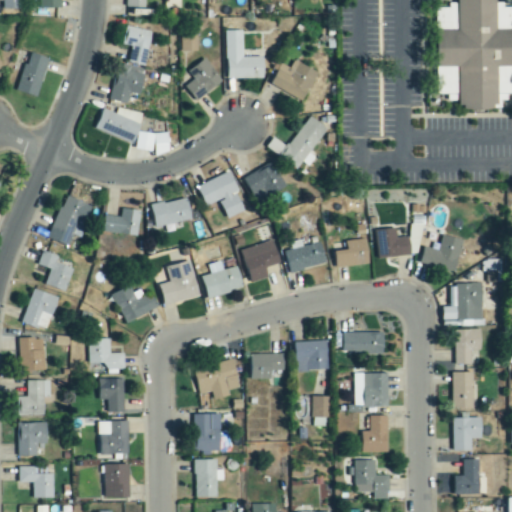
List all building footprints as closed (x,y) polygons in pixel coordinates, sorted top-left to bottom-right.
[(21,9),(20,0),(0,0),(0,1),(2,1),(3,10),(21,9)] [(60,0),(38,0),(39,8),(60,7),(60,0)] [(436,95),(448,95),(448,100),(459,100),(459,109),(495,109),(498,100),(498,66),(511,66),(511,6),(511,7),(496,1),(496,0),(457,0),(458,2),(450,2),(448,8),(437,8),(436,25),(457,25),(456,29),(437,29),(436,95)] [(122,45),(130,46),(127,63),(144,66),(150,31),(125,27),(122,45)] [(263,79),(263,57),(243,57),(242,30),(225,31),(226,79),(263,79)] [(180,52),(197,51),(197,35),(180,36),(180,52)] [(16,92),(38,96),(46,57),(30,54),(27,64),(22,63),(16,92)] [(187,71),(193,80),(185,86),(194,100),(221,83),(206,59),(187,71)] [(317,72),(294,60),(290,68),(281,63),(270,85),(302,101),(317,72)] [(128,93),(141,95),(143,69),(114,66),(110,102),(127,103),(128,93)] [(122,109),(121,115),(101,109),(94,130),(132,142),(140,115),(122,109)] [(265,149),(298,170),(325,127),(307,116),(287,148),(272,138),(265,149)] [(153,150),(153,153),(167,153),(168,134),(136,132),(135,149),(153,150)] [(245,176),(254,201),(284,190),(275,165),(245,176)] [(228,173),(196,186),(205,207),(219,201),(226,219),(244,211),(228,173)] [(68,247),(72,236),(79,238),(91,206),(64,196),(47,239),(68,247)] [(149,206),(155,228),(191,219),(186,197),(149,206)] [(102,233),(136,236),(139,210),(121,209),(120,217),(104,215),(102,233)] [(409,257),(409,237),(396,238),(395,229),(374,230),(376,258),(409,257)] [(419,263),(454,273),(463,240),(442,234),(438,251),(423,247),(419,263)] [(365,239),(344,241),(345,250),(333,251),(335,268),(368,264),(365,239)] [(321,243),(301,246),(300,240),(289,242),(290,250),(285,251),(288,271),(324,266),(321,243)] [(279,263),(272,241),(240,250),(250,283),(267,278),(264,268),(279,263)] [(55,263),(58,256),(41,251),(37,265),(49,269),(44,285),(65,292),(72,268),(55,263)] [(164,305),(198,297),(189,261),(165,267),(169,282),(159,285),(164,305)] [(206,299),(242,289),(236,267),(222,270),(220,262),(206,265),(209,275),(201,277),(206,299)] [(449,285),(449,308),(455,307),(456,320),(482,320),(482,284),(449,285)] [(158,308),(151,293),(135,300),(129,286),(110,295),(124,324),(158,308)] [(21,323),(46,331),(57,297),(31,289),(21,323)] [(454,330),(453,365),(471,366),(471,351),(480,351),(481,330),(454,330)] [(382,354),(383,334),(341,333),(340,353),(382,354)] [(44,338),(18,338),(19,371),(44,370),(44,338)] [(87,364),(103,364),(103,370),(123,370),(123,354),(109,354),(109,339),(87,339),(87,364)] [(293,342),(295,372),(327,370),(325,341),(293,342)] [(283,354),(249,355),(250,380),(270,380),(270,371),(283,371),(283,354)] [(237,388),(233,362),(193,368),(197,395),(211,393),(212,400),(228,397),(227,390),(237,388)] [(473,373),(451,372),(451,409),(472,409),(473,373)] [(386,373),(353,374),(354,408),(387,407),(386,373)] [(49,398),(49,381),(26,380),(25,397),(16,397),(16,416),(43,416),(43,398),(49,398)] [(122,380),(97,380),(97,401),(106,401),(106,413),(123,413),(122,380)] [(310,417),(328,418),(329,397),(311,396),(310,417)] [(192,414),(192,452),(219,452),(219,414),(192,414)] [(360,431),(361,453),(387,453),(386,416),(368,416),(369,431),(360,431)] [(481,439),(481,418),(451,418),(452,451),(471,451),(470,439),(481,439)] [(98,423),(98,455),(128,455),(127,422),(98,423)] [(16,423),(16,457),(35,457),(35,444),(46,444),(46,423),(16,423)] [(485,494),(485,478),(478,478),(478,459),(461,460),(461,477),(453,477),(453,495),(485,494)] [(194,498),(216,497),(216,481),(222,481),(222,471),(216,471),(215,460),(193,460),(194,498)] [(388,499),(388,476),(375,476),(374,460),(353,461),(353,493),(372,493),(373,500),(388,499)] [(128,498),(128,465),(103,465),(103,498),(128,498)] [(52,499),(52,474),(46,474),(46,467),(17,467),(17,483),(31,483),(32,499),(52,499)]
